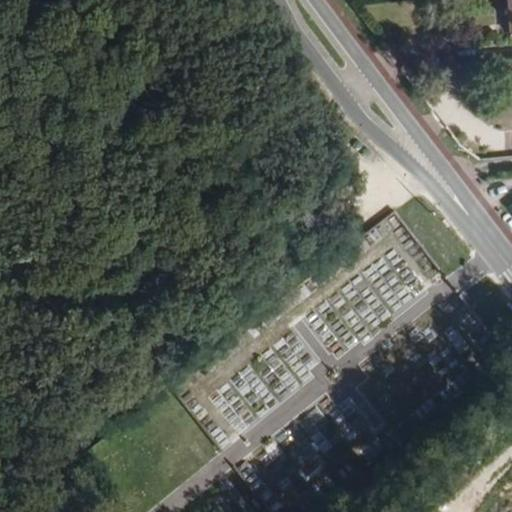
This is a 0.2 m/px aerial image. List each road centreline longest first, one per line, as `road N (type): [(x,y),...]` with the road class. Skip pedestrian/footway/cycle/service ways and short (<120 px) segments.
road 1 (secondary): [(272,0),(343,97),(460,205)]
road 2 (secondary): [(460,205),(317,0)]
